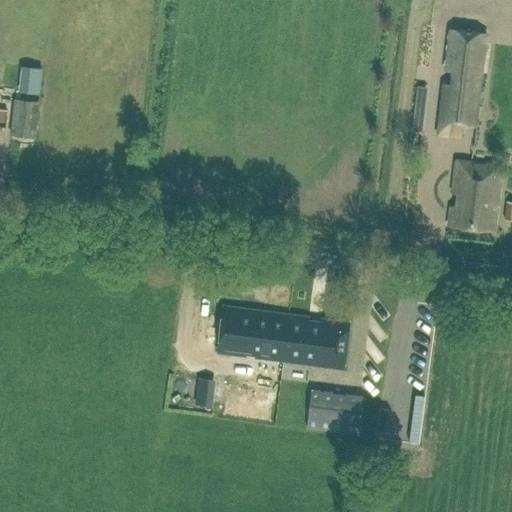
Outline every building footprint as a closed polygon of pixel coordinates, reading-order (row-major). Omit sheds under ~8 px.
[(441,82),(435,135),(447,137),(448,136),(462,137),(463,126),(476,127),(488,32),(447,27),(442,70),(450,71),(448,82),(441,82)] [(36,136),(39,100),(14,97),(10,133),(36,136)] [(494,229),(500,164),(454,159),(448,225),(494,229)] [(283,359),(288,314),(224,306),(219,351),(283,359)] [(283,359),(343,367),(349,322),(320,318),(320,321),(308,319),(308,317),(288,314),(283,359)] [(164,372),(164,385),(180,385),(180,372),(164,372)] [(195,387),(214,389),(215,378),(197,375),(195,387)] [(359,434),(364,395),(311,389),(306,428),(359,434)] [(230,409),(226,393),(214,396),(219,412),(230,409)]
